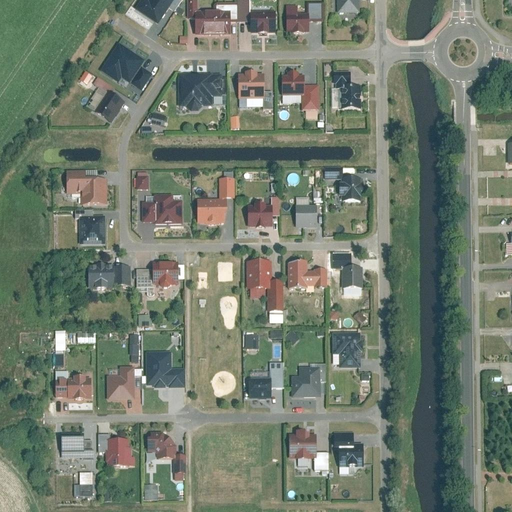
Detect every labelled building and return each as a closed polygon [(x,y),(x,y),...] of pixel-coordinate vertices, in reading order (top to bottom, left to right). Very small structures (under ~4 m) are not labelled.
[(150,0),(150,1),(147,0),(140,0),(135,9),(158,24),(173,0),(150,0)] [(359,0),(337,0),(338,13),(360,13),(359,0)] [(287,32),(309,31),(309,9),(287,9),(287,32)] [(198,34),(232,34),(231,10),(198,11),(198,34)] [(251,10),(251,33),(276,33),(276,10),(251,10)] [(118,83),(122,78),(130,84),(145,61),(118,43),(100,70),(118,83)] [(239,74),(239,99),(265,99),(265,74),(258,74),(258,71),(245,71),(245,74),(239,74)] [(282,75),(283,95),(304,95),(304,75),(298,75),(298,71),(289,71),(289,75),(282,75)] [(220,74),(178,74),(178,107),(185,107),(190,112),(199,112),(201,107),(211,107),(211,98),(222,98),(222,96),(226,96),(226,78),(220,78),(220,74)] [(341,89),(341,109),(360,109),(360,85),(345,85),(345,89),(341,89)] [(108,91),(94,111),(111,123),(125,102),(108,91)] [(152,125),(165,128),(167,117),(154,114),(152,125)] [(137,172),(137,190),(148,190),(148,177),(147,177),(147,172),(137,172)] [(67,195),(80,195),(81,206),(107,206),(107,177),(67,177),(67,184),(62,184),(62,192),(67,192),(67,195)] [(219,179),(219,198),(234,198),(234,179),(219,179)] [(340,185),(340,198),(343,198),(343,203),(361,203),(361,179),(344,179),(344,185),(340,185)] [(172,194),(155,195),(155,203),(155,223),(155,226),(183,225),(182,201),(173,201),(172,194)] [(197,200),(197,224),(225,224),(225,199),(197,200)] [(155,223),(155,203),(142,203),(143,223),(155,223)] [(248,228),(272,228),(272,207),(267,207),(267,204),(255,204),(255,207),(248,207),(248,228)] [(295,206),(295,228),(318,228),(317,206),(295,206)] [(79,216),(79,246),(106,245),(106,216),(79,216)] [(170,289),(172,286),(178,286),(179,263),(153,262),(153,286),(160,286),(162,288),(165,290),(168,290),(170,289)] [(272,281),(272,262),(246,262),(246,291),(251,291),(251,299),(266,299),(266,289),(270,289),(270,281),(272,281)] [(314,272),(308,272),(308,263),(289,264),(289,291),(308,290),(308,288),(315,288),(315,290),(328,290),(328,270),(314,271),(314,272)] [(88,289),(114,289),(113,265),(88,265),(88,289)] [(342,268),(343,290),(362,290),(361,268),(342,268)] [(65,331),(56,331),(56,350),(66,350),(65,331)] [(77,333),(77,344),(96,344),(96,333),(77,333)] [(294,347),(300,340),(292,333),(286,340),(294,347)] [(333,355),(339,355),(340,369),(362,369),(361,353),(364,352),(364,340),(361,341),(361,334),(332,334),(333,355)] [(245,335),(244,350),(258,350),(258,335),(245,335)] [(186,370),(172,370),(172,352),(146,352),(146,388),(155,388),(155,389),(166,389),(167,387),(169,387),(169,389),(186,389),(186,370)] [(299,368),(299,377),(292,377),(292,398),(321,398),(320,368),(299,368)] [(134,401),(133,369),(120,369),(120,378),(107,378),(108,402),(134,401)] [(68,400),(92,400),(92,380),(87,380),(87,375),(74,376),(74,380),(56,381),(56,399),(68,399),(68,400)] [(249,380),(249,400),(272,399),(272,379),(249,380)] [(297,435),(290,435),(290,459),(317,459),(317,435),(310,435),(310,430),(297,430),(297,435)] [(155,453),(156,454),(156,459),(173,459),(176,459),(176,455),(176,446),(163,433),(147,433),(148,453),(155,453)] [(93,450),(85,450),(85,434),(61,434),(61,459),(93,459),(93,450)] [(107,442),(109,442),(109,435),(99,435),(99,453),(106,453),(106,451),(107,452),(107,442)] [(131,449),(129,449),(129,442),(109,442),(107,442),(107,452),(106,451),(106,453),(106,464),(107,463),(107,469),(129,469),(129,468),(135,468),(135,459),(131,459),(131,449)] [(340,468),(364,468),(364,449),(340,449),(340,468)] [(186,454),(176,455),(176,459),(173,459),(173,474),(175,474),(175,480),(183,480),(183,474),(186,474),(186,454)] [(93,475),(80,475),(80,499),(93,499),(93,475)] [(158,486),(144,486),(145,502),(158,502),(158,486)]
